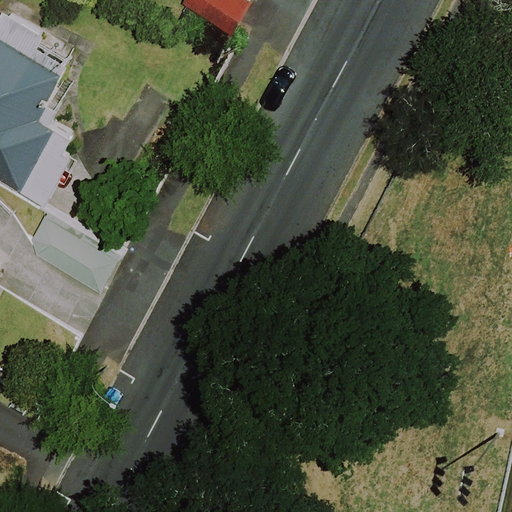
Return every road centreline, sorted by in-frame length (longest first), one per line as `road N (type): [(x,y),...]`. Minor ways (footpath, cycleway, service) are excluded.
road 1 (secondary): [(123,488),(375,0)]
road 2 (residential): [(123,488),(0,421)]
